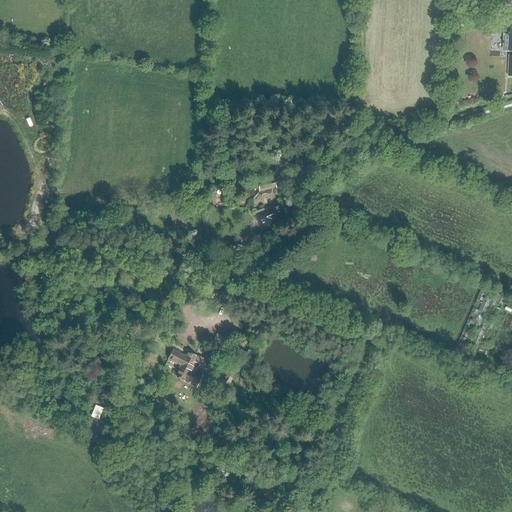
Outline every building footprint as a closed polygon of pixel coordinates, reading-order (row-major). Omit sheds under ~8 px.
[(493,0),(493,11),(511,11),(511,0),(493,0)] [(511,19),(504,20),(504,34),(503,50),(511,50),(511,55),(509,55),(508,76),(511,76),(511,19)] [(274,182),(273,178),(258,181),(260,191),(275,187),(274,182)] [(285,215),(280,204),(264,210),(263,208),(255,212),(256,214),(255,214),(263,231),(277,225),(274,220),(285,215)] [(170,214),(173,224),(185,221),(183,211),(182,212),(180,205),(171,207),(172,214),(170,214)] [(136,226),(133,216),(120,220),(122,229),(136,226)] [(31,273),(33,283),(44,282),(41,259),(29,261),(30,268),(31,273)] [(33,283),(30,268),(22,269),(24,285),(33,283)] [(507,294),(484,283),(458,344),(482,354),(507,294)] [(511,341),(498,335),(489,357),(511,367),(511,363),(511,341)] [(438,346),(436,350),(442,353),(453,359),(456,353),(445,348),(444,349),(438,346)] [(252,365),(256,358),(235,347),(232,353),(252,365)] [(181,366),(176,375),(184,379),(183,380),(196,387),(201,376),(195,373),(197,369),(191,365),(193,361),(199,363),(196,368),(218,379),(223,370),(185,350),(183,355),(172,350),(168,359),(181,366)]
